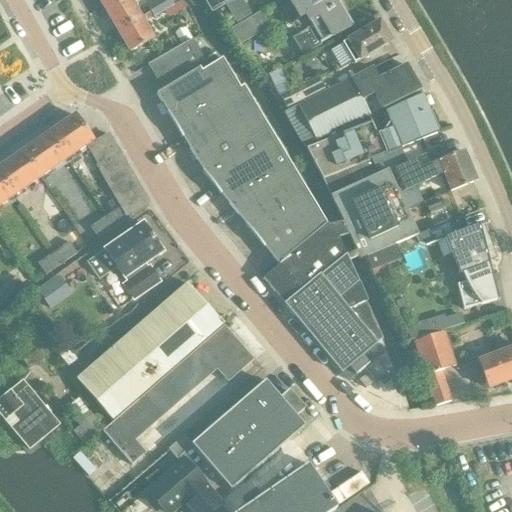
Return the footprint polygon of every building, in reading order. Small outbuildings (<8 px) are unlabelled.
[(97,0),(105,12),(124,0),(97,0)] [(117,33),(140,19),(129,0),(124,0),(105,12),(117,33)] [(169,0),(159,0),(147,7),(150,13),(170,1),(169,0)] [(203,0),(211,15),(225,8),(224,8),(236,0),(203,0)] [(236,0),(224,8),(225,8),(228,6),(237,20),(250,11),(243,0),(236,0)] [(298,0),(282,9),(291,24),(304,16),(311,27),(292,38),(302,56),(321,45),(320,43),(331,37),(332,39),(352,27),(335,0),(298,0)] [(170,1),(150,13),(154,18),(164,12),(166,17),(172,14),(170,9),(173,6),(170,1)] [(269,29),(260,13),(231,30),(240,46),(269,29)] [(140,19),(117,33),(129,53),(153,39),(140,19)] [(341,45),(331,51),(341,68),(351,62),(353,66),(391,43),(378,23),(341,45)] [(157,85),(182,70),(184,74),(202,63),(190,43),(147,68),(157,85)] [(173,128),(237,89),(221,62),(200,75),(198,71),(155,97),(166,115),(166,116),(173,128)] [(351,81),(361,101),(374,95),(382,111),(419,93),(405,67),(378,82),(373,70),(351,81)] [(319,77),(279,97),(286,110),(325,91),(319,77)] [(369,116),(361,101),(351,81),(283,114),(304,148),(369,116)] [(193,159),(259,118),(242,89),(238,91),(237,89),(173,128),(181,141),(182,141),(193,159)] [(391,127),(400,149),(407,146),(437,134),(422,97),(385,114),(391,127)] [(42,139),(22,153),(40,179),(66,161),(76,154),(86,146),(91,144),(92,143),(74,117),(51,133),(50,130),(41,137),(42,139)] [(210,186),(273,141),(259,118),(193,159),(202,174),(201,174),(210,186)] [(305,151),(324,181),(369,162),(386,155),(400,149),(391,127),(387,128),(390,135),(378,140),(371,124),(305,151)] [(97,168),(111,192),(133,179),(108,136),(99,142),(100,146),(95,150),(91,144),(86,146),(98,167),(97,168)] [(231,210),(287,164),(273,141),(210,186),(219,198),(220,197),(231,210)] [(0,206),(40,179),(22,153),(0,168),(0,206)] [(76,154),(66,161),(71,168),(81,161),(78,157),(76,154)] [(422,170),(419,161),(394,171),(403,192),(439,178),(442,184),(445,183),(450,194),(475,184),(463,154),(439,163),(422,170)] [(422,170),(439,163),(435,154),(418,160),(419,161),(422,170)] [(369,162),(324,181),(342,224),(348,237),(355,253),(345,257),(347,263),(357,259),(358,262),(365,259),(394,247),(417,237),(397,195),(387,174),(386,172),(375,177),(369,162)] [(253,239),(306,195),(287,164),(231,210),(245,226),(244,227),(253,239)] [(118,205),(140,192),(133,179),(111,192),(118,205)] [(416,187),(398,195),(405,211),(423,203),(416,187)] [(120,208),(126,217),(148,205),(140,192),(118,205),(120,208)] [(306,195),(253,239),(263,250),(264,249),(277,266),(325,226),(306,195)] [(106,205),(111,213),(119,208),(114,201),(106,205)] [(427,208),(430,215),(445,209),(442,202),(427,208)] [(104,219),(113,231),(128,220),(126,217),(120,208),(104,219)] [(98,241),(113,231),(104,219),(89,229),(98,241)] [(278,267),(262,280),(283,307),(345,257),(337,240),(348,237),(342,224),(330,227),(327,228),(326,228),(326,227),(325,226),(277,266),(278,267)] [(448,225),(417,237),(419,245),(426,246),(436,242),(445,239),(453,236),(448,225)] [(98,281),(116,269),(123,280),(124,279),(128,284),(124,287),(133,300),(159,282),(150,269),(146,272),(142,267),(162,253),(143,226),(105,253),(104,252),(86,264),(98,281)] [(453,236),(445,239),(451,256),(459,276),(461,275),(465,284),(456,286),(463,311),(497,302),(497,303),(498,302),(492,277),(489,265),(490,265),(491,264),(492,263),(493,262),(493,261),(494,260),(494,259),(494,257),(494,256),(493,255),(483,228),(483,227),(479,229),(479,226),(477,226),(477,227),(453,236)] [(52,254),(61,266),(77,255),(68,243),(52,254)] [(394,247),(365,259),(373,280),(395,271),(392,266),(401,263),(394,247)] [(46,277),(61,266),(52,254),(37,264),(46,277)] [(345,257),(283,307),(340,376),(348,369),(355,378),(369,366),(362,358),(377,346),(376,345),(382,340),(347,263),(345,257)] [(50,311),(72,295),(59,277),(37,292),(50,311)] [(2,290),(10,302),(25,292),(17,279),(2,290)] [(75,380),(82,389),(111,422),(196,349),(221,326),(192,293),(185,285),(75,380)] [(0,308),(10,302),(2,290),(0,290),(0,308)] [(445,320),(448,330),(463,325),(460,315),(445,320)] [(411,342),(431,336),(427,326),(408,332),(411,342)] [(223,327),(198,349),(207,360),(233,338),(223,327)] [(68,339),(74,348),(85,340),(79,331),(68,339)] [(444,334),(414,344),(429,388),(427,389),(430,398),(432,397),(436,408),(451,403),(440,372),(455,368),(444,334)] [(233,338),(207,360),(217,371),(242,349),(233,338)] [(64,341),(53,348),(67,369),(77,361),(64,341)] [(198,349),(189,357),(207,379),(217,371),(207,360),(198,349)] [(242,349),(217,371),(227,383),(253,361),(242,349)] [(21,360),(28,370),(44,360),(37,350),(21,360)] [(478,377),(483,379),(487,390),(511,380),(511,350),(477,363),(479,368),(476,372),(478,377)] [(189,357),(179,365),(197,386),(198,387),(207,379),(189,357)] [(179,365),(170,373),(189,394),(198,387),(197,386),(179,365)] [(170,373),(161,381),(180,402),(189,394),(170,373)] [(368,375),(359,382),(366,390),(375,382),(368,375)] [(22,381),(0,399),(0,415),(29,450),(59,425),(49,413),(26,386),(23,382),(22,381)] [(161,381),(152,388),(171,410),(180,402),(161,381)] [(246,400),(285,445),(305,427),(296,417),(303,410),(289,394),(280,401),(265,383),(246,400)] [(152,388),(143,396),(162,418),(171,410),(152,388)] [(143,396),(134,404),(153,426),(162,418),(143,396)] [(231,492),(285,445),(246,400),(192,447),(219,478),(231,492)] [(134,404),(125,412),(144,433),(153,426),(134,404)] [(75,422),(88,439),(103,428),(90,411),(75,422)] [(125,412),(115,420),(134,442),(144,433),(125,412)] [(115,420),(101,432),(131,467),(145,454),(134,442),(115,420)] [(210,485),(219,478),(192,447),(179,458),(183,462),(148,493),(164,511),(166,511),(180,500),(191,511),(214,511),(222,505),(200,480),(203,477),(210,485)] [(331,511),(337,508),(308,466),(239,511),(331,511)]
